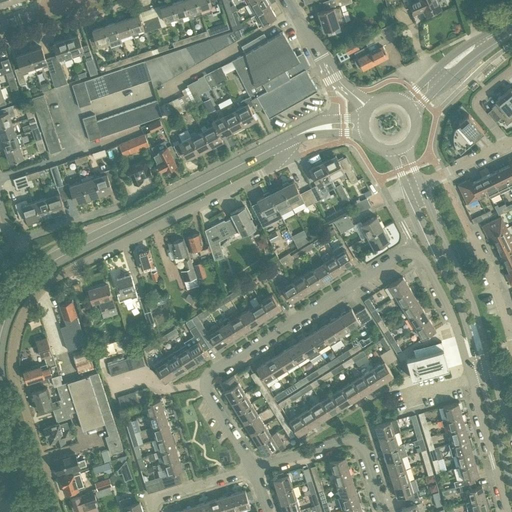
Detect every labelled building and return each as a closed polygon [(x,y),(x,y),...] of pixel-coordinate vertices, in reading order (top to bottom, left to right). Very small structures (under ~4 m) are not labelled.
[(188,12),(184,0),(178,0),(172,2),(177,16),(188,13),(188,12)] [(200,8),(197,0),(184,0),(188,12),(188,13),(190,20),(195,18),(194,16),(202,14),(200,8)] [(197,0),(200,8),(202,14),(212,11),(212,12),(220,10),(216,0),(197,0)] [(228,0),(223,2),(227,14),(232,12),(228,0)] [(256,12),(270,4),(267,0),(252,0),(249,2),(255,12),(256,12)] [(334,0),(336,6),(319,12),(325,29),(326,28),(328,35),(345,30),(343,23),(346,22),(340,5),(352,1),(351,0),(334,0)] [(425,15),(440,9),(436,0),(412,0),(408,2),(413,13),(423,9),(425,15)] [(177,16),(172,2),(160,6),(163,13),(157,15),(161,26),(167,24),(165,20),(177,16)] [(276,15),(270,4),(256,12),(255,12),(250,15),(253,20),(255,19),(259,25),(276,15)] [(231,26),(236,24),(232,12),(227,14),(231,26)] [(131,32),(133,36),(139,34),(137,30),(144,28),(145,32),(150,30),(146,18),(141,20),(139,13),(127,17),(132,31),(131,32)] [(151,17),(155,28),(161,26),(157,15),(151,17)] [(132,31),(127,17),(116,21),(122,40),(133,37),(133,36),(131,32),(132,31)] [(155,28),(151,17),(146,18),(150,30),(155,28)] [(122,42),(122,40),(116,21),(104,25),(109,39),(110,44),(111,46),(122,42)] [(233,30),(226,32),(231,42),(237,38),(239,37),(246,34),(242,27),(240,21),(236,24),(231,26),(232,29),(233,30)] [(370,50),(376,61),(388,55),(382,44),(396,36),(393,22),(363,37),(370,50)] [(109,39),(104,25),(92,29),(94,36),(89,38),(93,49),(110,44),(109,39)] [(209,33),(209,35),(220,31),(218,26),(207,30),(207,31),(207,33),(209,33)] [(195,34),(197,39),(209,35),(209,33),(207,33),(207,31),(207,30),(195,34)] [(251,99),(252,100),(302,69),(297,61),(300,60),(283,30),(268,39),(264,32),(241,45),(245,52),(231,60),(250,96),(251,99)] [(231,42),(226,32),(220,34),(226,45),(231,42)] [(65,38),(71,54),(78,52),(79,55),(84,53),(87,60),(93,58),(88,44),(82,46),(78,34),(65,38)] [(186,41),(187,42),(197,39),(195,34),(184,38),(183,38),(184,41),(186,41)] [(226,45),(220,34),(214,36),(221,48),(226,45)] [(221,48),(214,36),(208,38),(215,51),(221,48)] [(71,54),(65,38),(54,42),(57,54),(51,56),(56,71),(63,69),(60,61),(65,60),(64,56),(71,54)] [(184,38),(171,42),(173,47),(187,42),(186,41),(184,41),(183,38),(184,38)] [(202,40),(210,54),(215,51),(208,38),(202,40)] [(210,54),(202,40),(196,42),(205,57),(210,54)] [(205,57),(196,42),(190,44),(199,60),(205,57)] [(347,54),(358,48),(355,42),(344,47),(347,54)] [(199,60),(190,44),(185,46),(194,63),(199,60)] [(29,50),(34,66),(41,64),(43,67),(48,65),(50,73),(56,71),(51,56),(45,58),(41,46),(29,50)] [(194,63),(185,46),(179,48),(189,66),(194,63)] [(189,66),(179,48),(173,50),(183,70),(189,66)] [(376,61),(370,50),(363,53),(360,48),(355,50),(358,56),(357,56),(363,68),(376,61)] [(141,56),(142,58),(151,54),(150,49),(139,53),(138,54),(139,56),(141,56)] [(34,66),(29,50),(17,54),(21,66),(15,69),(19,83),(26,81),(23,73),(28,72),(27,69),(34,66)] [(183,70),(173,50),(167,52),(178,73),(183,70)] [(178,73),(167,52),(160,54),(161,56),(173,76),(178,73)] [(127,57),(129,62),(142,58),(141,56),(139,56),(138,54),(139,53),(127,57)] [(173,76),(161,56),(160,54),(154,56),(168,79),(173,76)] [(168,79),(154,56),(149,58),(163,82),(168,79)] [(116,61),(117,65),(129,62),(127,57),(116,61)] [(0,74),(12,70),(8,58),(2,60),(4,66),(0,67),(0,74)] [(145,59),(145,61),(151,79),(153,87),(163,82),(149,58),(145,59)] [(117,65),(116,61),(103,65),(105,70),(117,65)] [(145,61),(139,63),(145,80),(151,79),(145,61)] [(139,63),(133,65),(139,82),(145,80),(139,63)] [(133,65),(127,67),(132,84),(139,82),(133,65)] [(215,68),(222,81),(227,78),(221,65),(215,68)] [(127,67),(121,69),(126,86),(132,84),(127,67)] [(222,81),(215,68),(210,71),(216,84),(222,81)] [(305,68),(302,69),(252,100),(253,101),(257,110),(263,107),(269,117),(317,89),(305,68)] [(56,71),(60,84),(67,82),(63,69),(56,71)] [(121,69),(115,71),(120,88),(126,86),(121,69)] [(60,84),(56,71),(50,73),(55,86),(60,84)] [(115,71),(109,73),(114,90),(120,88),(115,71)] [(109,73),(103,74),(108,91),(114,90),(109,73)] [(103,74),(96,76),(102,93),(108,91),(103,74)] [(10,84),(16,82),(14,76),(7,78),(10,84)] [(96,76),(90,78),(96,95),(102,93),(96,76)] [(90,78),(84,80),(86,86),(88,92),(89,97),(96,95),(90,78)] [(193,81),(199,94),(205,91),(198,78),(193,81)] [(86,86),(84,80),(72,84),(74,90),(86,86)] [(199,94),(193,81),(187,84),(193,96),(199,94)] [(86,86),(74,90),(76,96),(88,92),(86,86)] [(88,92),(76,96),(77,101),(90,97),(89,97),(88,92)] [(44,93),(32,97),(34,103),(46,99),(44,93)] [(496,102),(491,106),(492,108),(487,112),(495,121),(500,117),(506,124),(511,118),(511,116),(511,115),(511,103),(504,93),(494,100),(496,102)] [(172,99),(179,112),(184,109),(178,96),(172,99)] [(251,99),(250,96),(241,100),(243,105),(236,109),(244,125),(255,119),(249,106),(253,104),(256,110),(257,110),(253,101),(252,100),(251,99)] [(90,97),(77,101),(79,106),(91,103),(90,97)] [(46,99),(34,103),(35,109),(48,105),(46,99)] [(179,112),(172,99),(167,102),(173,115),(179,112)] [(156,101),(151,102),(156,117),(161,115),(156,101)] [(151,102),(146,104),(150,119),(156,117),(151,102)] [(220,108),(221,110),(224,115),(232,131),(244,125),(236,109),(232,102),(220,108)] [(0,126),(12,123),(10,115),(15,114),(12,104),(0,108),(0,126)] [(146,104),(140,106),(145,121),(150,119),(146,104)] [(48,105),(35,109),(37,114),(49,111),(48,105)] [(140,106),(135,108),(139,123),(145,121),(140,106)] [(135,108),(129,110),(134,125),(139,123),(135,108)] [(28,118),(34,115),(32,110),(26,112),(28,118)] [(129,110),(124,112),(129,127),(134,125),(129,110)] [(49,111),(37,114),(39,120),(51,116),(49,111)] [(124,112),(119,114),(123,129),(129,127),(124,112)] [(456,148),(457,149),(460,153),(479,136),(478,134),(483,130),(468,112),(458,121),(459,122),(458,124),(457,125),(456,126),(456,127),(455,128),(455,129),(454,130),(454,131),(453,132),(453,134),(453,135),(453,136),(453,137),(453,139),(453,140),(453,141),(453,142),(454,144),(454,145),(455,146),(455,147),(456,148)] [(95,114),(83,118),(84,124),(97,120),(95,114)] [(119,114),(113,116),(118,130),(123,129),(119,114)] [(34,115),(28,118),(30,124),(36,121),(34,115)] [(232,131),(224,115),(212,121),(214,124),(220,137),(221,137),(232,131)] [(51,116),(39,120),(41,125),(53,122),(51,116)] [(113,116),(108,117),(112,132),(118,130),(113,116)] [(108,117),(102,119),(107,134),(112,132),(108,117)] [(102,119),(97,121),(98,126),(100,131),(102,136),(107,134),(102,119)] [(151,131),(162,126),(159,119),(148,124),(151,131)] [(97,120),(84,124),(86,129),(98,126),(97,121),(97,120)] [(53,122),(41,125),(43,131),(55,127),(53,122)] [(0,132),(2,138),(16,134),(12,123),(0,126),(0,132)] [(220,137),(214,124),(202,130),(211,146),(222,140),(221,137),(220,137)] [(98,126),(86,129),(88,135),(100,131),(98,126)] [(55,127),(43,131),(45,137),(57,133),(55,127)] [(211,146),(202,130),(190,136),(199,152),(211,146)] [(100,131),(88,135),(89,140),(102,136),(100,131)] [(35,140),(42,138),(40,132),(33,134),(35,140)] [(3,142),(2,143),(4,149),(5,148),(6,150),(20,145),(24,144),(20,133),(16,134),(2,138),(3,142)] [(57,133),(45,137),(46,142),(58,138),(57,133)] [(124,155),(149,144),(144,133),(119,143),(124,155)] [(199,152),(190,136),(179,142),(174,145),(178,154),(184,151),(187,158),(199,152)] [(46,150),(43,141),(42,138),(35,140),(39,152),(46,150)] [(58,138),(46,142),(48,148),(60,144),(58,138)] [(60,144),(48,148),(50,153),(62,149),(60,144)] [(20,145),(6,150),(9,161),(23,157),(20,145)] [(174,165),(176,164),(167,146),(158,150),(159,151),(154,154),(158,161),(157,161),(161,170),(167,167),(167,168),(169,167),(169,169),(172,168),(173,167),(175,166),(174,165)] [(74,158),(76,164),(89,160),(87,154),(74,158)] [(322,161),(331,178),(344,171),(343,170),(345,169),(352,182),(357,179),(345,156),(338,159),(335,154),(322,161)] [(142,178),(152,174),(149,166),(148,166),(145,159),(126,167),(129,175),(131,174),(134,183),(143,179),(142,178)] [(316,164),(310,167),(318,183),(316,184),(310,187),(316,200),(322,197),(319,190),(324,187),(325,183),(325,181),(331,178),(322,161),(321,159),(315,162),(316,164)] [(500,168),(509,188),(511,186),(511,168),(510,164),(509,164),(500,168)] [(95,176),(101,194),(112,190),(110,185),(116,183),(111,168),(105,170),(106,173),(95,176)] [(490,173),(500,193),(509,188),(500,168),(490,173)] [(27,180),(28,180),(40,176),(38,170),(25,174),(27,180)] [(480,178),(488,193),(490,197),(500,193),(490,173),(480,178)] [(27,180),(25,174),(13,178),(17,188),(29,184),(28,180),(27,180)] [(101,194),(95,176),(82,181),(87,198),(101,194)] [(471,182),(469,178),(458,184),(467,203),(478,197),(471,182)] [(480,178),(471,182),(478,197),(488,193),(480,178)] [(282,184),(283,185),(281,186),(289,202),(292,208),(304,201),(306,205),(316,200),(310,187),(300,192),(294,180),(288,182),(288,181),(282,184)] [(87,198),(82,181),(69,185),(68,182),(62,184),(67,198),(73,196),(75,202),(87,198)] [(342,201),(348,199),(341,182),(335,184),(342,201)] [(59,192),(47,197),(52,214),(53,215),(61,212),(61,211),(65,210),(61,200),(67,198),(62,184),(57,186),(59,192)] [(270,192),(278,208),(289,202),(281,186),(270,192)] [(269,192),(269,191),(263,194),(264,195),(257,198),(263,210),(256,214),(263,226),(276,219),(271,211),(278,208),(270,192),(269,192)] [(52,214),(47,197),(34,201),(40,218),(52,214)] [(359,210),(370,205),(366,197),(354,202),(359,210)] [(40,218),(34,201),(27,203),(26,199),(15,203),(20,217),(25,215),(28,222),(40,218)] [(244,205),(230,212),(241,234),(255,226),(245,205),(244,205)] [(353,225),(348,214),(333,220),(341,232),(353,225)] [(367,235),(382,227),(376,215),(361,223),(367,235)] [(491,233),(506,226),(501,216),(482,225),(488,237),(492,235),(491,233)] [(219,240),(234,232),(226,217),(210,226),(211,227),(209,228),(208,227),(204,229),(214,259),(224,256),(219,240)] [(495,243),(510,235),(506,226),(491,233),(492,235),(495,243)] [(382,227),(367,235),(373,247),(389,239),(382,227)] [(322,235),(325,239),(336,232),(333,228),(322,235)] [(204,244),(200,232),(187,236),(191,250),(197,248),(199,255),(211,251),(209,243),(204,244)] [(326,241),(325,239),(322,235),(313,241),(314,242),(313,243),(316,248),(326,241)] [(511,238),(510,235),(495,243),(500,253),(511,246),(511,238)] [(306,237),(295,242),(297,247),(308,240),(306,237)] [(171,259),(188,253),(183,238),(168,242),(171,250),(168,251),(171,259)] [(301,248),(304,252),(315,246),(313,243),(312,241),(301,248)] [(343,243),(332,250),(335,254),(343,268),(350,264),(350,265),(354,262),(354,261),(345,247),(343,243)] [(348,246),(357,259),(362,256),(353,243),(348,246)] [(511,246),(500,253),(505,262),(511,258),(511,246)] [(142,269),(155,265),(149,248),(136,252),(142,269)] [(290,255),(293,259),(304,252),(301,248),(290,255)] [(327,252),(321,256),(324,261),(333,274),(339,271),(343,269),(343,268),(335,254),(330,257),(327,252)] [(293,259),(290,255),(288,253),(278,259),(283,266),(293,259)] [(196,277),(190,259),(182,261),(185,269),(180,271),(183,281),(196,277)] [(314,267),(322,281),(333,274),(324,261),(314,267)] [(201,262),(193,265),(198,279),(205,276),(201,262)] [(262,269),(269,279),(275,275),(269,264),(262,269)] [(303,274),(312,288),(322,281),(314,267),(303,274)] [(269,279),(262,269),(258,271),(264,282),(269,279)] [(159,278),(156,271),(150,272),(152,280),(159,278)] [(132,298),(138,296),(131,273),(116,277),(121,292),(129,290),(132,298)] [(292,281),(301,294),(312,288),(303,274),(292,281)] [(395,295),(409,287),(402,276),(389,284),(395,295)] [(238,287),(241,292),(251,285),(248,281),(238,287)] [(301,294),(292,281),(285,285),(283,281),(276,285),(284,298),(287,296),(291,301),(301,294)] [(102,311),(114,307),(108,284),(89,290),(92,303),(99,301),(102,311)] [(227,294),(230,299),(241,292),(238,287),(227,294)] [(409,287),(395,295),(402,306),(416,297),(409,287)] [(261,300),(269,314),(280,307),(272,293),(261,300)] [(230,299),(227,294),(217,300),(220,305),(230,299)] [(146,295),(139,297),(144,312),(148,324),(154,322),(150,310),(151,310),(146,295)] [(364,300),(370,310),(370,311),(375,308),(368,297),(364,300)] [(409,316),(422,308),(416,297),(402,306),(409,316)] [(68,350),(84,344),(81,333),(83,332),(80,324),(72,300),(59,304),(66,324),(60,326),(64,337),(68,350)] [(220,305),(217,300),(206,307),(209,312),(220,305)] [(250,307),(259,320),(269,314),(261,300),(250,307)] [(359,310),(366,320),(371,317),(365,306),(359,310)] [(240,313),(249,327),(259,320),(250,307),(240,313)] [(366,320),(359,310),(355,313),(352,308),(341,315),(349,328),(360,321),(361,323),(366,320)] [(375,308),(370,311),(377,321),(382,318),(375,308)] [(422,308),(409,316),(415,327),(429,319),(422,308)] [(249,327),(240,313),(229,320),(238,334),(249,327)] [(227,340),(219,327),(216,323),(205,330),(195,315),(191,317),(202,334),(207,331),(217,347),(227,340)] [(330,322),(338,335),(349,328),(341,315),(330,322)] [(384,332),(389,329),(382,318),(377,321),(384,332)] [(429,319),(415,327),(422,338),(436,329),(429,319)] [(219,327),(227,340),(238,334),(229,320),(219,327)] [(320,328),(328,341),(331,346),(341,339),(338,335),(330,322),(320,328)] [(164,334),(167,339),(177,332),(175,327),(164,334)] [(309,335),(317,348),(328,341),(320,328),(309,335)] [(389,329),(384,332),(390,342),(395,339),(389,329)] [(164,334),(155,340),(154,340),(157,345),(167,339),(164,334)] [(184,343),(187,347),(196,360),(207,353),(204,349),(209,346),(202,334),(197,337),(198,340),(192,343),(190,339),(184,343)] [(317,348),(309,335),(298,341),(307,355),(310,359),(320,353),(317,348)] [(53,365),(56,364),(47,336),(36,340),(41,357),(44,356),(47,367),(41,369),(40,365),(23,370),(27,381),(53,372),(52,369),(54,368),(53,365)] [(386,350),(390,347),(383,337),(379,339),(386,350)] [(402,350),(395,340),(395,339),(390,342),(397,353),(402,350)] [(157,345),(154,340),(143,347),(146,352),(157,345)] [(288,348),(296,361),(307,355),(298,341),(288,348)] [(415,356),(407,358),(412,378),(446,369),(440,350),(443,349),(441,341),(413,349),(415,356)] [(347,349),(350,354),(361,347),(358,342),(347,349)] [(196,360),(187,347),(176,353),(185,367),(196,360)] [(385,350),(391,361),(397,358),(390,347),(386,350),(385,350)] [(95,367),(89,348),(72,353),(78,372),(95,367)] [(277,354),(286,368),(296,361),(288,348),(277,354)] [(337,356),(340,360),(350,354),(347,349),(337,356)] [(352,356),(354,361),(365,354),(362,349),(352,356)] [(373,367),(382,381),(393,374),(386,364),(391,361),(385,350),(380,354),(384,360),(373,367)] [(136,355),(140,366),(145,365),(142,353),(136,355)] [(185,367),(176,353),(166,360),(174,374),(185,367)] [(286,368),(277,354),(267,361),(275,374),(286,368)] [(140,366),(136,355),(131,356),(134,368),(140,366)] [(125,358),(129,370),(134,368),(131,356),(125,358)] [(326,363),(329,367),(340,360),(337,356),(326,363)] [(341,363),(344,367),(354,361),(352,356),(341,363)] [(129,370),(125,358),(119,360),(123,372),(129,370)] [(123,372),(119,360),(114,362),(117,373),(123,372)] [(174,374),(166,360),(156,366),(164,380),(174,374)] [(275,374),(267,361),(256,368),(265,381),(275,374)] [(117,373),(114,362),(108,363),(111,375),(117,373)] [(316,369),(319,374),(329,367),(326,363),(316,369)] [(330,370),(333,374),(344,367),(341,363),(330,370)] [(382,381),(373,367),(363,374),(371,387),(382,381)] [(305,376),(308,380),(319,374),(316,369),(305,376)] [(320,376),(323,381),(333,374),(330,370),(320,376)] [(61,381),(62,383),(71,412),(77,410),(83,429),(104,422),(108,434),(105,435),(110,452),(123,448),(98,371),(63,383),(62,381),(61,381)] [(257,385),(262,382),(255,371),(250,373),(257,385)] [(352,380),(361,394),(371,387),(363,374),(352,380)] [(62,383),(61,381),(62,381),(61,375),(51,378),(54,386),(56,385),(62,383)] [(231,401),(245,393),(234,375),(222,382),(226,389),(224,390),(231,401)] [(295,382),(298,387),(308,380),(305,376),(295,382)] [(310,383),(313,387),(323,381),(320,376),(310,383)] [(341,387),(350,401),(361,394),(352,380),(341,387)] [(264,395),(268,392),(262,382),(257,385),(264,395)] [(298,387),(295,382),(284,389),(287,393),(298,387)] [(71,412),(62,383),(56,385),(61,398),(62,402),(60,403),(61,406),(53,409),(57,421),(70,416),(69,412),(71,412)] [(313,387),(310,383),(299,389),(302,394),(313,387)] [(46,411),(53,409),(61,406),(60,403),(62,402),(61,398),(51,401),(46,387),(30,392),(36,410),(45,407),(46,411)] [(140,389),(144,401),(149,399),(146,387),(140,389)] [(331,394),(340,407),(350,401),(341,387),(331,394)] [(135,391),(138,402),(144,401),(140,389),(135,391)] [(287,393),(284,389),(274,396),(277,400),(287,393)] [(289,396),(292,401),(302,394),(299,389),(289,396)] [(138,402),(135,391),(129,393),(133,404),(138,402)] [(271,406),(275,403),(268,392),(264,395),(271,406)] [(123,394),(127,406),(133,404),(129,393),(123,394)] [(238,411),(251,403),(245,393),(231,401),(238,411)] [(127,406),(123,394),(118,396),(121,407),(127,406)] [(321,400),(329,414),(340,407),(331,394),(321,400)] [(292,401),(289,396),(278,403),(281,407),(292,401)] [(148,414),(164,410),(160,398),(145,402),(148,414)] [(329,414),(321,400),(310,407),(318,421),(329,414)] [(446,418),(462,414),(458,401),(442,406),(446,418)] [(244,422),(258,414),(251,403),(238,411),(244,422)] [(275,403),(271,406),(277,417),(282,414),(275,403)] [(300,413),(308,427),(318,421),(310,407),(300,413)] [(152,427),(168,422),(164,410),(148,414),(152,427)] [(418,413),(422,426),(427,424),(423,411),(418,413)] [(308,427),(300,413),(289,420),(298,434),(308,427)] [(258,414),(244,422),(251,433),(265,424),(258,414)] [(282,414),(277,417),(284,427),(288,424),(282,414)] [(414,428),(419,427),(415,414),(410,415),(414,428)] [(449,430),(465,426),(462,414),(446,418),(441,419),(443,425),(448,424),(449,430)] [(130,434),(135,432),(131,420),(126,422),(130,434)] [(379,438),(394,433),(390,420),(375,425),(379,438)] [(64,439),(71,436),(66,421),(59,424),(58,422),(43,427),(46,436),(48,436),(50,443),(56,441),(57,443),(65,440),(64,439)] [(156,439),(171,434),(168,422),(152,427),(156,439)] [(265,424),(251,433),(257,443),(271,435),(265,424)] [(288,424),(284,427),(290,437),(295,434),(288,424)] [(427,424),(422,426),(425,437),(430,436),(427,424)] [(465,426),(449,430),(453,442),(468,438),(465,426)] [(419,427),(414,428),(417,439),(422,438),(419,427)] [(276,431),(271,435),(257,443),(264,453),(272,449),(274,453),(280,450),(285,446),(276,431)] [(133,446),(138,444),(135,432),(130,434),(133,446)] [(394,433),(379,438),(383,450),(398,445),(394,433)] [(160,450),(175,445),(171,434),(156,439),(160,450)] [(430,436),(425,437),(429,449),(434,448),(430,436)] [(453,442),(448,444),(450,449),(454,448),(456,454),(472,450),(470,444),(472,443),(470,437),(468,438),(453,442)] [(422,438),(417,439),(421,452),(426,450),(422,438)] [(398,445),(383,450),(386,462),(402,457),(407,455),(403,443),(398,445)] [(137,457),(142,456),(138,444),(133,446),(137,457)] [(179,457),(175,445),(160,450),(154,452),(155,458),(161,456),(163,462),(179,457)] [(432,461),(437,460),(434,448),(429,449),(432,461)] [(426,450),(421,452),(425,464),(430,462),(426,450)] [(459,466),(475,461),(472,450),(456,454),(459,466)] [(77,460),(75,452),(53,459),(58,473),(71,469),(72,472),(80,469),(79,466),(86,464),(84,458),(77,460)] [(142,456),(137,457),(141,470),(146,468),(142,456)] [(333,473),(348,468),(344,456),(330,460),(333,473)] [(183,469),(179,457),(163,462),(163,463),(157,464),(159,470),(165,468),(167,474),(172,472),(178,471),(183,469)] [(402,457),(386,462),(390,473),(403,469),(406,468),(402,457)] [(437,460),(432,461),(435,473),(440,471),(437,460)] [(475,461),(459,466),(463,478),(459,479),(460,483),(454,485),(454,486),(455,487),(472,482),(472,481),(471,476),(479,474),(475,461)] [(430,462),(425,464),(428,475),(433,473),(430,462)] [(310,466),(314,479),(320,477),(316,465),(310,466)] [(303,469),(306,481),(312,480),(308,467),(303,469)] [(337,485),(352,480),(348,468),(333,473),(337,485)] [(403,469),(390,473),(394,485),(409,480),(406,468),(403,469)] [(78,487),(84,485),(79,471),(60,478),(66,493),(79,489),(78,487)] [(178,471),(172,472),(176,484),(182,482),(178,471)] [(176,484),(172,472),(167,474),(170,485),(176,484)] [(277,490),(292,485),(289,473),(273,478),(277,490)] [(161,476),(165,487),(170,485),(167,474),(161,476)] [(156,477),(159,489),(165,487),(161,476),(156,477)] [(159,489),(156,477),(150,479),(153,491),(159,489)] [(320,477),(314,479),(318,491),(323,489),(320,477)] [(94,483),(97,490),(111,485),(109,478),(94,483)] [(153,491),(150,479),(144,481),(148,492),(153,491)] [(312,480),(306,481),(310,493),(315,492),(312,480)] [(352,480),(337,485),(341,496),(356,491),(352,480)] [(407,500),(419,497),(417,490),(413,491),(409,480),(394,485),(398,497),(405,494),(407,500)] [(466,489),(470,502),(485,497),(482,485),(476,486),(475,481),(472,481),(472,482),(455,487),(454,486),(441,490),(442,495),(456,491),(456,492),(466,489)] [(279,497),(277,498),(279,503),(281,502),(296,498),(292,485),(277,490),(279,497)] [(95,491),(97,497),(111,493),(109,486),(97,490),(95,491)] [(233,493),(238,508),(250,504),(245,489),(233,493)] [(323,489),(318,491),(322,502),(327,501),(323,489)] [(74,511),(77,511),(96,506),(94,500),(96,499),(93,491),(70,499),(74,511)] [(341,496),(338,497),(342,509),(345,508),(360,504),(358,497),(360,497),(358,491),(356,492),(356,491),(341,496)] [(314,505),(319,503),(315,492),(310,493),(314,505)] [(226,511),(238,508),(233,493),(221,497),(226,511)] [(0,511),(10,511),(4,494),(0,495),(0,511)] [(210,500),(213,511),(226,511),(221,497),(210,500)] [(419,497),(407,500),(409,505),(401,508),(402,511),(425,511),(422,501),(420,502),(419,497)] [(466,503),(467,508),(468,511),(477,511),(489,509),(487,503),(489,503),(487,497),(485,497),(471,501),(470,502),(468,502),(467,503),(466,503)] [(296,498),(281,502),(284,511),(292,511),(300,509),(296,498)] [(125,511),(142,511),(139,500),(124,505),(125,511)] [(213,511),(210,500),(198,504),(200,511),(213,511)]
